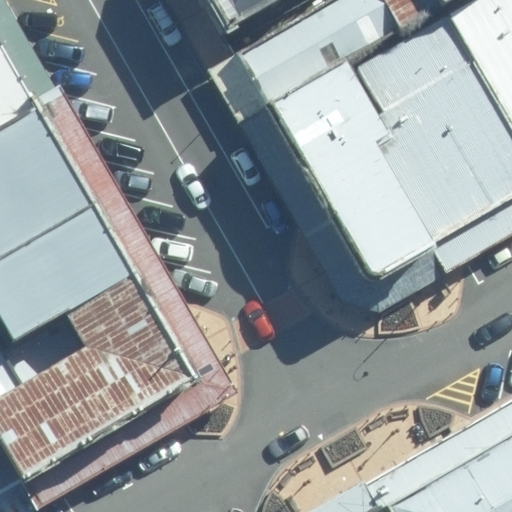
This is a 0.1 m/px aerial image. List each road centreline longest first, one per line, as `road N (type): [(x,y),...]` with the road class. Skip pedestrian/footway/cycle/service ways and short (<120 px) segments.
road 1 (unclassified): [(88,0),(307,426)]
road 2 (residential): [(511,312),(307,426)]
road 3 (residential): [(307,426),(163,511)]
